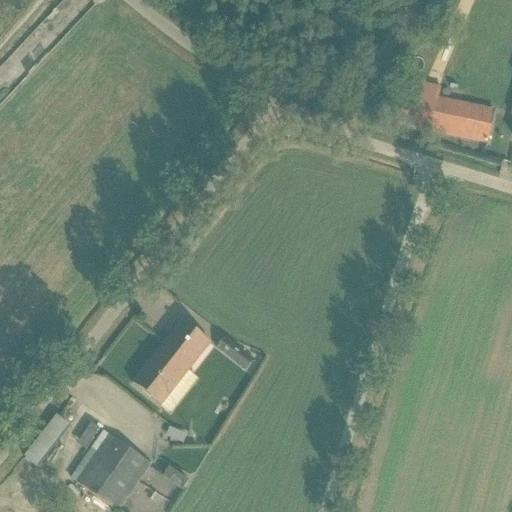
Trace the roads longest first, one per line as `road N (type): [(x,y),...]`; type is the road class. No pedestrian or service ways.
road 1 (unclassified): [(0,456),(246,144),(284,122)]
road 2 (unclassified): [(439,169),(324,511)]
road 3 (unclassified): [(284,122),(247,85),(128,0)]
road 4 (unclassified): [(439,169),(284,122)]
